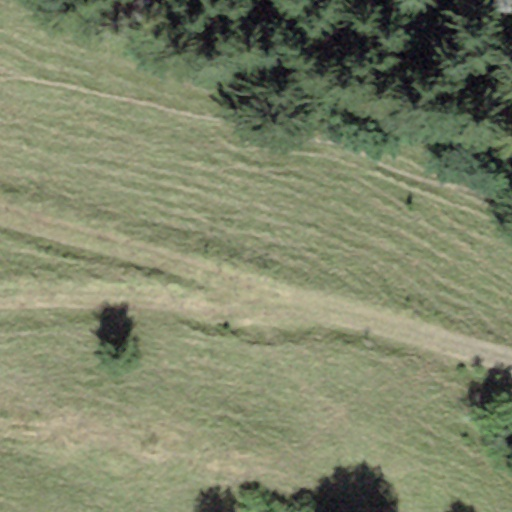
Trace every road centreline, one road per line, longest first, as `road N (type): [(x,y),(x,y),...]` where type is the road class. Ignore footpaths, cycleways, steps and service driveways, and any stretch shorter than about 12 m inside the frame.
road 1 (track): [(0,307),(321,312),(511,350)]
road 2 (track): [(0,208),(170,250),(260,288),(262,311)]
